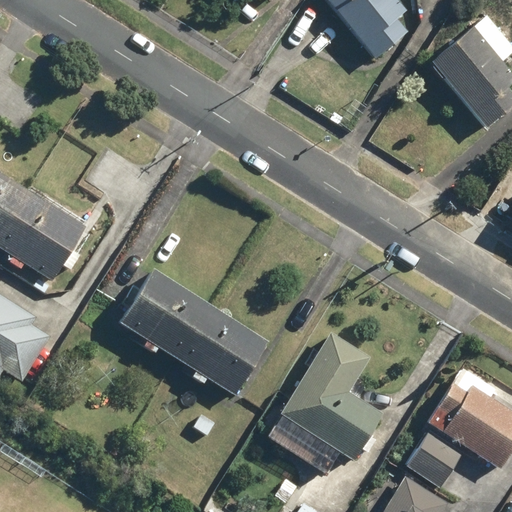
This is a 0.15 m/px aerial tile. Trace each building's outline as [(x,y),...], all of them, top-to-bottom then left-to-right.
[(404,14),(392,0),(322,0),(374,60),(405,33),(395,21),(404,14)] [(511,51),(511,48),(484,16),(429,64),(487,130),(511,108),(511,95),(507,90),(511,85),(511,75),(500,62),(511,51)] [(0,249),(52,282),(86,228),(0,174),(0,249)] [(119,323),(235,397),(269,344),(153,270),(119,323)] [(280,326),(301,339),(323,305),(302,292),(280,326)] [(0,374),(13,383),(42,340),(18,324),(23,315),(0,299),(0,374)] [(251,445),(326,492),(368,426),(334,404),(360,363),(318,337),(251,445)] [(420,422),(492,469),(511,438),(511,404),(456,368),(420,422)] [(400,466),(436,489),(457,456),(421,434),(400,466)] [(437,511),(444,502),(401,476),(378,511),(437,511)] [(295,511),(314,511),(301,503),(295,511)]
